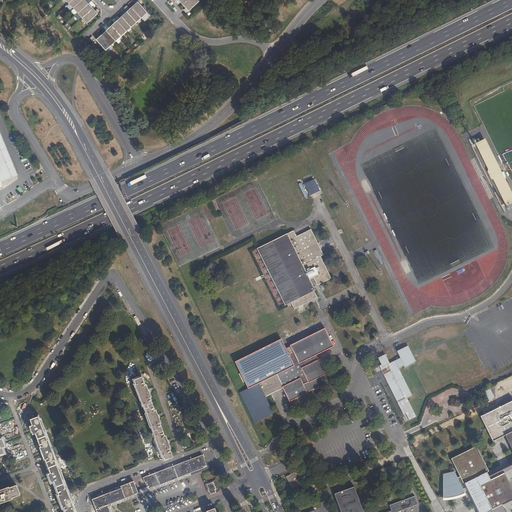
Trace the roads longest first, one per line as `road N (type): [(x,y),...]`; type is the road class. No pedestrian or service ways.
road 1 (motorway): [(511,0),(0,252)]
road 2 (motorway): [(0,268),(511,22)]
road 3 (tertiary): [(257,485),(79,138)]
road 4 (residential): [(213,445),(115,275),(32,385),(0,392)]
road 5 (tertiary): [(138,166),(206,130),(271,54)]
road 6 (residential): [(84,511),(82,496),(93,487),(213,445)]
road 7 (tertiary): [(138,166),(82,65),(58,60)]
road 8 (residential): [(271,54),(251,39),(204,42),(186,34),(156,0)]
